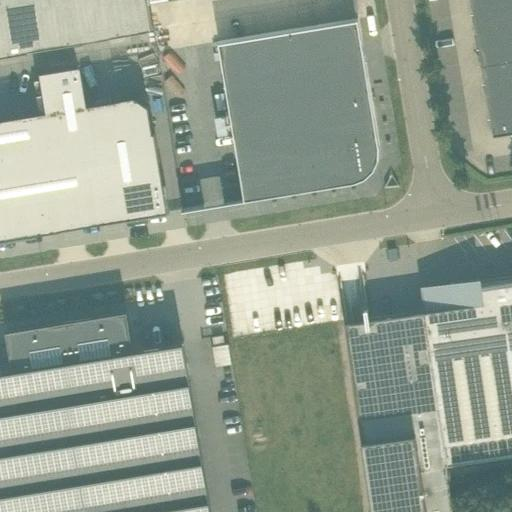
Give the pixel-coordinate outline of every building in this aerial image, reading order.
[(151,29),(146,0),(0,0),(0,53),(24,50),(24,49),(151,29)] [(511,0),(471,0),(493,134),(511,130),(511,0)] [(245,198),(354,180),(359,179),(364,177),(369,174),(372,170),(375,166),(378,161),(379,156),(379,150),(379,145),(358,17),(218,40),(245,198)] [(41,110),(0,117),(0,238),(168,210),(155,130),(152,130),(148,105),(135,95),(83,104),(77,63),(34,70),(41,110)] [(352,360),(351,360),(372,511),(454,511),(450,479),(447,463),(511,453),(511,273),(449,282),(453,305),(423,310),(423,311),(366,322),(371,357),(352,360)] [(6,329),(12,369),(0,370),(0,511),(211,511),(183,340),(133,349),(127,310),(6,329)]
